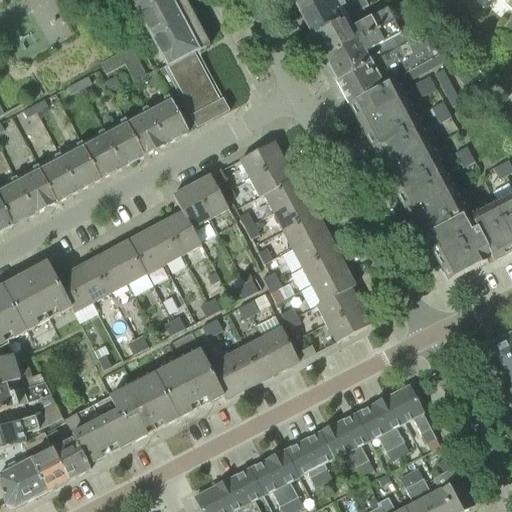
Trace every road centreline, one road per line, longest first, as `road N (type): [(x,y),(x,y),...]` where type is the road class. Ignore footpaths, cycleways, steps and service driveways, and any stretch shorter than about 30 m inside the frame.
road 1 (residential): [(0,257),(301,96)]
road 2 (residential): [(159,475),(428,339)]
road 3 (residential): [(428,339),(301,96)]
road 4 (residential): [(511,493),(428,339)]
